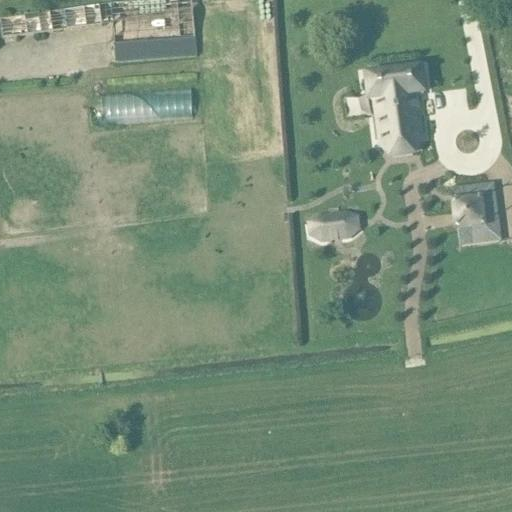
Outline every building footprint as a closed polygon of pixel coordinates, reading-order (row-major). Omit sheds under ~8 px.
[(174,0),(110,5),(99,6),(0,20),(0,28),(2,42),(102,28),(102,29),(112,28),(115,66),(196,59),(191,0),(174,0)] [(420,72),(366,79),(369,102),(374,102),(380,149),(421,144),(415,96),(423,95),(420,72)] [(99,124),(193,120),(191,90),(98,94),(99,124)] [(511,96),(510,96),(499,147),(511,149),(511,96)] [(493,187),(452,192),(453,198),(459,249),(500,243),(499,236),(493,187)] [(318,219),(308,226),(310,238),(321,243),(348,239),(358,232),(356,220),(345,215),(318,219)]
